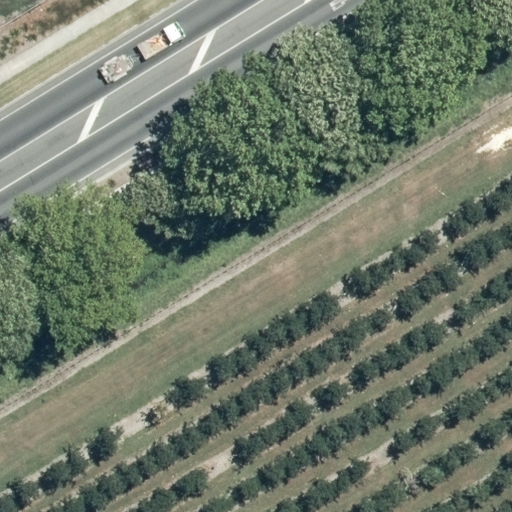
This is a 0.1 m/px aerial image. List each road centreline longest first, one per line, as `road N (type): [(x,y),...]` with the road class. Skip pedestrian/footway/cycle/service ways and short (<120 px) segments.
road 1 (primary): [(341,0),(0,209)]
road 2 (primary): [(0,131),(215,0)]
